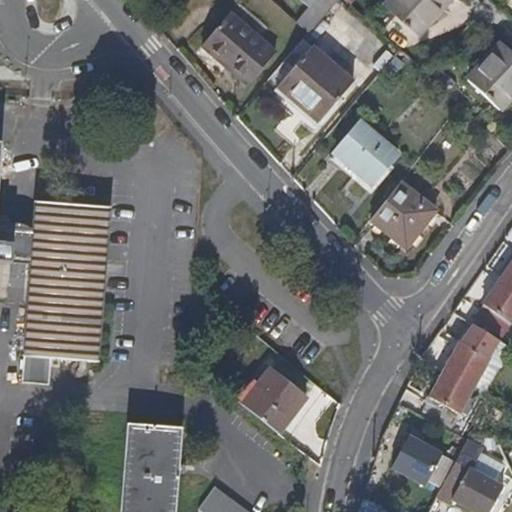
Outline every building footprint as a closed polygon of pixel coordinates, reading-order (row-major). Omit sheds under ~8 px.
[(254,2),(251,0),(229,0),(228,3),(242,16),(244,14),(262,29),(270,20),(252,5),(254,2)] [(331,0),(311,0),(298,16),(309,26),(331,0)] [(312,29),(338,0),(331,0),(309,26),(312,29)] [(446,0),(386,0),(386,1),(417,31),(446,0)] [(275,49),(230,12),(204,43),(249,81),(275,49)] [(354,80),(313,43),(271,93),(313,129),(354,80)] [(511,94),(511,52),(503,44),(471,79),(500,107),(511,94)] [(367,191),(399,155),(362,122),(331,159),(367,191)] [(0,164),(1,145),(0,144),(0,303),(26,306),(19,386),(46,389),(49,362),(98,365),(110,212),(33,206),(32,231),(0,229),(0,164)] [(405,180),(374,217),(410,247),(441,210),(405,180)] [(511,258),(498,277),(511,287),(511,258)] [(508,322),(511,315),(511,287),(498,277),(480,301),(506,321),(508,322)] [(448,309),(465,322),(472,313),(475,308),(458,296),(448,309)] [(475,308),(472,313),(498,332),(506,321),(480,301),(475,308)] [(455,343),(478,356),(485,343),(463,330),(456,343),(455,343)] [(441,369),(470,386),(485,360),(478,356),(455,343),(441,369)] [(268,368),(240,404),(278,433),(305,396),(268,368)] [(457,410),(470,386),(441,369),(427,394),(429,395),(457,410)] [(396,404),(417,415),(421,409),(426,400),(405,388),(396,404)] [(426,400),(421,409),(449,424),(457,410),(429,395),(426,400)] [(177,511),(181,431),(126,427),(120,511),(177,511)] [(423,484),(426,479),(437,460),(439,455),(408,437),(392,467),(423,484)] [(476,448),(465,442),(458,454),(450,467),(462,474),(465,469),(476,448)] [(426,479),(440,487),(450,467),(458,454),(448,449),(441,462),(437,460),(426,479)] [(440,487),(433,498),(445,504),(448,499),(462,474),(450,467),(440,487)] [(462,474),(448,499),(470,511),(484,511),(498,488),(465,469),(462,474)] [(242,511),(214,491),(200,511),(242,511)] [(360,506),(370,511),(386,511),(388,508),(362,499),(360,506)]
